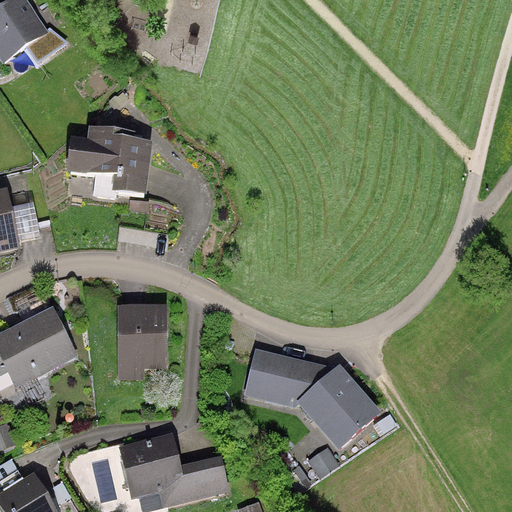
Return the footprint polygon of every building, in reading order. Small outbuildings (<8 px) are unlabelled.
[(0,0),(0,62),(4,67),(51,34),(26,0),(17,0),(14,2),(12,0),(0,0)] [(87,141),(71,139),(67,175),(115,181),(113,195),(148,199),(154,145),(131,143),(132,134),(89,130),(87,141)] [(9,191),(0,193),(0,254),(22,250),(9,191)] [(53,309),(0,337),(0,379),(8,375),(17,393),(80,359),(53,309)] [(169,309),(117,310),(118,380),(170,379),(169,309)] [(343,370),(257,354),(247,399),(301,412),(339,458),(385,419),(343,370)] [(7,427),(0,430),(0,454),(16,447),(7,427)] [(177,442),(124,453),(136,511),(153,511),(231,495),(224,461),(183,470),(177,442)] [(54,511),(36,478),(0,498),(0,509),(1,511),(54,511)]
